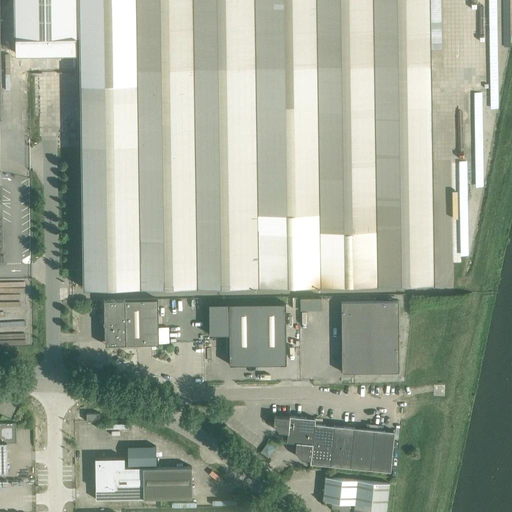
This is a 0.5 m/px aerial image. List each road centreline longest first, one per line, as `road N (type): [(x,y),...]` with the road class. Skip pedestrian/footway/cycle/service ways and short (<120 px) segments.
road 1 (unclassified): [(52,383),(51,81)]
road 2 (unclassified): [(166,416),(184,396),(316,392),(392,410)]
road 3 (unclassified): [(282,511),(211,443),(166,416)]
road 4 (unclassified): [(55,511),(52,383)]
